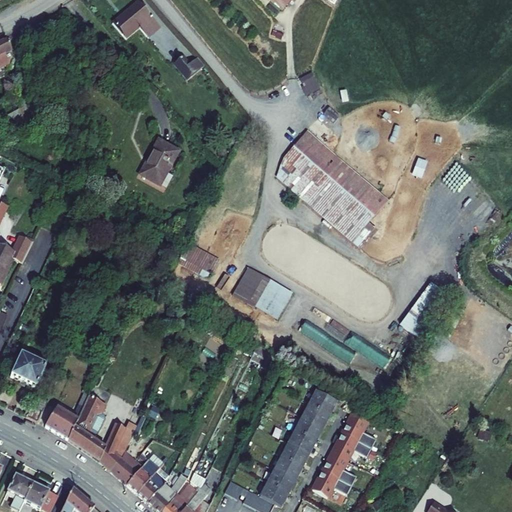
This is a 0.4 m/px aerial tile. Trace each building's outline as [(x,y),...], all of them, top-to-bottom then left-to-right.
[(133,0),(108,20),(121,35),(134,26),(142,36),(155,26),(133,0)] [(263,0),(274,8),(280,0),(263,0)] [(177,56),(168,63),(182,79),(198,65),(191,57),(184,63),(177,56)] [(315,72),(301,78),(308,95),(323,88),(315,72)] [(19,110),(7,116),(13,128),(25,122),(19,110)] [(13,128),(16,133),(27,127),(25,122),(13,128)] [(388,203),(307,132),(283,159),(319,194),(311,209),(360,253),(378,233),(368,225),(388,203)] [(147,152),(131,187),(151,195),(167,162),(147,152)] [(319,194),(283,159),(282,160),(276,179),(311,209),(319,194)] [(465,220),(475,207),(467,201),(457,214),(465,220)] [(87,222),(96,227),(99,221),(90,216),(87,222)] [(0,248),(0,280),(10,262),(20,265),(29,244),(16,238),(8,252),(0,248)] [(220,261),(188,244),(177,265),(202,279),(207,279),(211,277),(220,261)] [(255,309),(270,282),(248,269),(232,297),(254,310),(255,309)] [(270,282),(255,309),(277,321),(292,295),(270,282)] [(421,317),(441,292),(430,284),(412,310),(421,317)] [(431,324),(450,298),(441,292),(421,317),(431,324)] [(247,347),(244,354),(251,358),(255,351),(247,347)] [(267,355),(257,349),(251,360),(262,366),(267,355)] [(267,357),(261,369),(273,375),(279,363),(267,357)] [(17,358),(6,379),(31,391),(42,371),(17,358)] [(84,394),(90,396),(93,389),(86,386),(82,393),(84,394)] [(90,396),(84,394),(78,407),(79,407),(84,409),(89,398),(90,396)] [(336,404),(316,394),(309,407),(329,417),(336,404)] [(89,398),(84,409),(68,442),(93,459),(99,446),(90,439),(92,435),(94,436),(98,435),(105,419),(104,416),(102,415),(106,406),(89,398)] [(42,400),(36,412),(41,415),(47,402),(42,400)] [(73,419),(56,409),(45,428),(68,442),(84,409),(79,407),(73,419)] [(159,411),(153,407),(148,416),(155,420),(159,411)] [(329,417),(309,407),(302,420),(322,430),(329,417)] [(27,418),(26,419),(37,424),(41,415),(36,412),(31,410),(27,418)] [(368,424),(352,416),(342,435),(371,450),(376,441),(362,434),(368,424)] [(322,430),(302,420),(295,433),(315,443),(322,430)] [(105,450),(99,464),(110,473),(121,460),(125,453),(132,438),(124,431),(125,430),(117,426),(116,426),(105,450)] [(480,430),(477,440),(489,443),(492,434),(480,430)] [(308,456),(315,443),(295,433),(288,446),(308,456)] [(342,435),(332,454),(347,462),(353,452),(366,460),(371,450),(342,435)] [(105,450),(99,446),(93,459),(99,464),(105,450)] [(308,456),(288,446),(281,459),(301,469),(308,456)] [(121,460),(130,468),(135,462),(125,453),(121,460)] [(347,462),(332,454),(322,473),(351,488),(356,479),(342,472),(347,462)] [(163,465),(153,456),(142,468),(135,462),(130,468),(119,481),(137,496),(159,470),(163,465)] [(301,469),(281,459),(274,472),(294,483),(301,469)] [(119,481),(130,468),(121,460),(110,473),(119,481)] [(169,478),(159,470),(137,496),(147,505),(164,486),(169,478)] [(287,496),(294,483),(274,472),(268,485),(287,496)] [(322,473),(312,492),(327,500),(333,490),(346,497),(351,488),(322,473)] [(195,486),(199,477),(194,475),(190,483),(195,486)] [(19,511),(33,485),(15,477),(7,493),(16,498),(11,509),(18,511),(19,511)] [(147,505),(154,511),(163,511),(176,496),(187,481),(182,477),(172,492),(164,486),(147,505)] [(199,477),(195,486),(200,490),(205,481),(199,477)] [(230,483),(224,495),(230,498),(237,487),(230,483)] [(19,511),(30,511),(33,508),(40,511),(43,508),(51,511),(59,498),(33,485),(19,511)] [(287,496),(268,485),(260,498),(280,509),(287,496)] [(182,511),(197,494),(188,486),(179,498),(176,496),(163,511),(182,511)] [(230,498),(237,502),(240,496),(243,490),(237,487),(230,498)] [(194,511),(207,496),(205,494),(200,490),(197,494),(182,511),(194,511)] [(249,493),(243,490),(240,496),(246,499),(249,493)] [(73,511),(92,511),(94,510),(72,492),(61,511),(73,511)] [(249,508),(255,496),(249,493),(246,499),(243,505),(249,508)] [(207,511),(213,501),(207,496),(194,511),(207,511)] [(262,500),(255,496),(249,508),(255,511),(262,500)] [(263,511),(268,503),(262,500),(255,511),(256,511),(263,511)] [(375,511),(384,507),(380,500),(372,505),(375,511)] [(271,511),(274,506),(268,503),(263,511),(271,511)]
